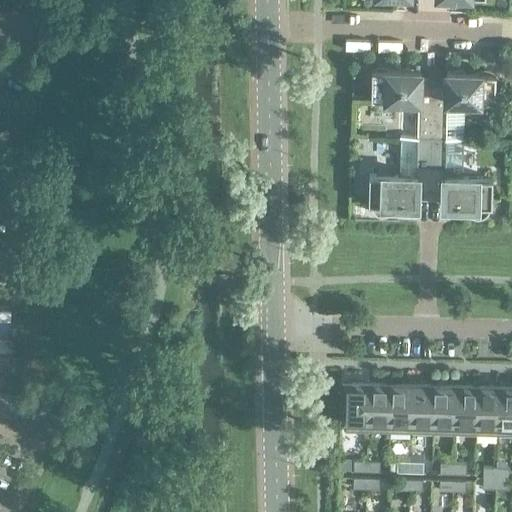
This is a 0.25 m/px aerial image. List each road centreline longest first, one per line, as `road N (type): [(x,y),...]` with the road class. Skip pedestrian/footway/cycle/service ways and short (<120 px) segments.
road 1 (unclassified): [(275,324),(273,32)]
road 2 (residential): [(273,32),(511,35)]
road 3 (unclassified): [(275,324),(511,326)]
road 4 (unclassified): [(282,511),(275,324)]
